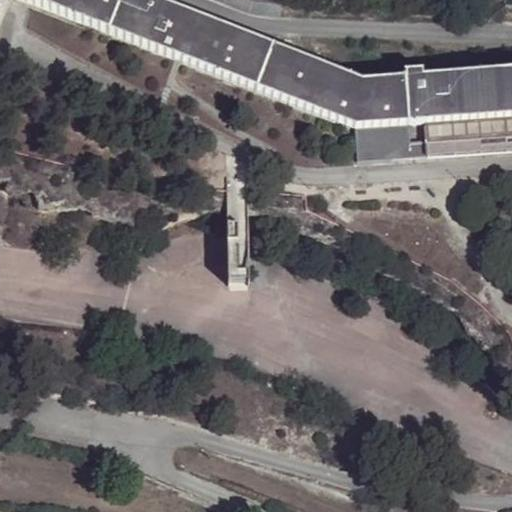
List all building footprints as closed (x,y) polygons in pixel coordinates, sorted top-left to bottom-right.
[(511,72),(420,79),(400,79),(360,81),(151,0),(27,0),(353,127),(389,125),(409,123),(424,122),(511,116),(511,72)] [(425,142),(450,140),(511,136),(511,116),(424,122),(425,142)] [(409,144),(425,142),(424,122),(409,123),(409,144)] [(427,157),(425,142),(409,144),(409,123),(389,125),(392,159),(427,157)] [(392,159),(389,125),(353,127),(356,162),(392,159)] [(451,154),(511,150),(511,136),(450,140),(451,154)] [(249,166),(222,154),(225,283),(249,281),(249,166)]
